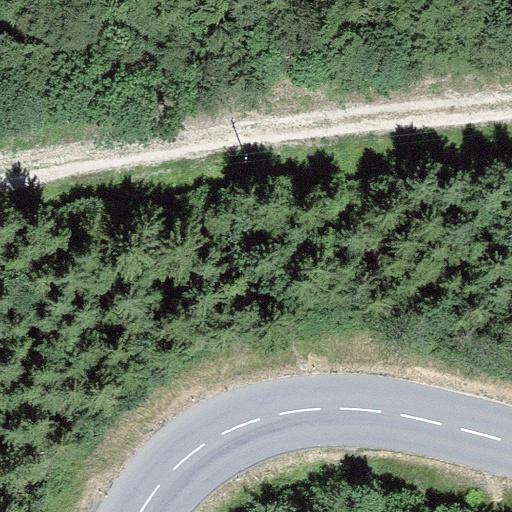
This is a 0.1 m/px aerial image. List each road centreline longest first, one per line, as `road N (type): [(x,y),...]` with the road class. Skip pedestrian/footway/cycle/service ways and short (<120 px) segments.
road 1 (track): [(511,99),(0,175)]
road 2 (secondary): [(511,444),(359,411),(305,413),(211,444),(144,511)]
